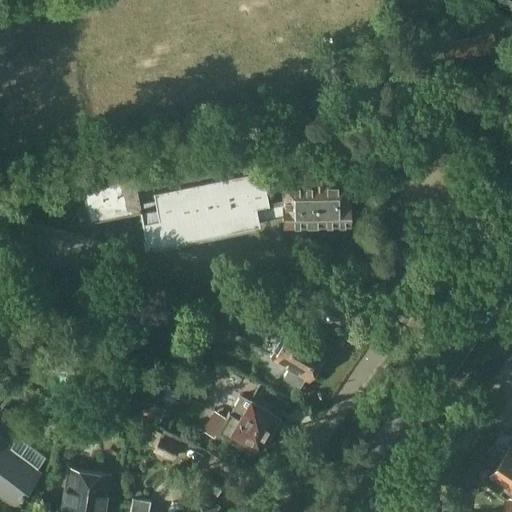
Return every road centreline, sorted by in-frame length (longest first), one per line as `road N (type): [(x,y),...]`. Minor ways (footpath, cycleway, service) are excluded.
road 1 (residential): [(511,161),(269,511)]
road 2 (primary): [(338,511),(511,259)]
road 3 (residential): [(415,511),(485,411)]
